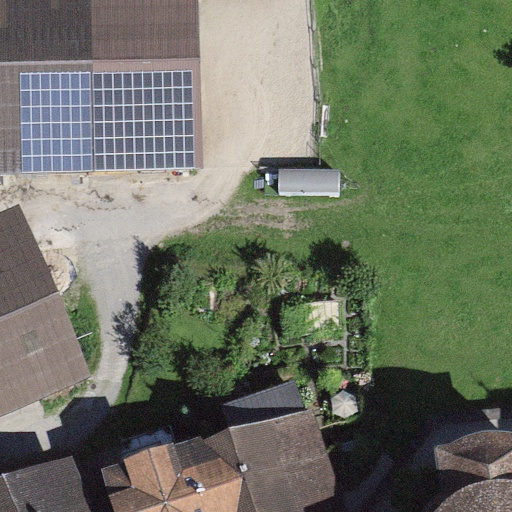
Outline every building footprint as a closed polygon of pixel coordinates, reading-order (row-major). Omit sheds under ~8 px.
[(0,0),(0,190),(205,183),(198,0),(0,0)] [(0,230),(0,396),(92,360),(36,217),(0,230)] [(114,494),(119,511),(353,511),(328,430),(114,494)] [(511,511),(511,451),(502,450),(484,450),(467,455),(451,463),(436,465),(441,505),(432,511),(511,511)] [(103,511),(89,475),(0,510),(0,511),(103,511)]
